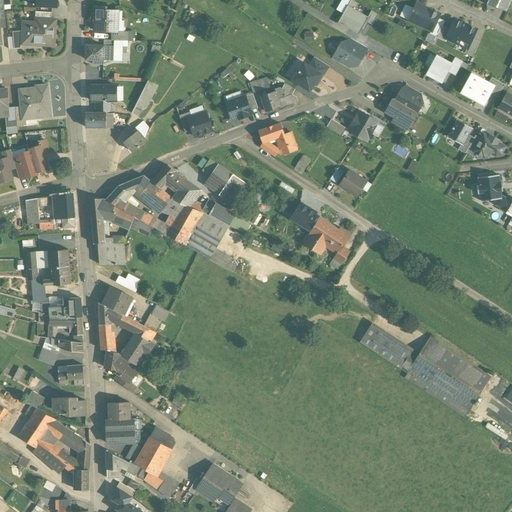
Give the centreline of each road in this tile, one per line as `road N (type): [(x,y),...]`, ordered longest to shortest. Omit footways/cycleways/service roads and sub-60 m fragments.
road 1 (residential): [(84,190),(404,74),(511,134)]
road 2 (track): [(233,136),(511,321)]
road 3 (residential): [(101,511),(84,190)]
road 4 (track): [(231,243),(335,289),(373,230)]
